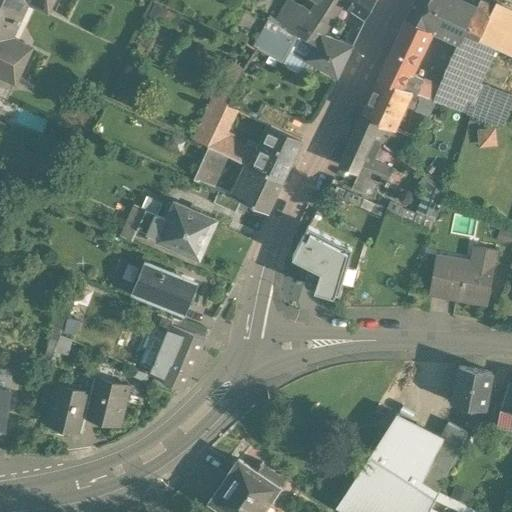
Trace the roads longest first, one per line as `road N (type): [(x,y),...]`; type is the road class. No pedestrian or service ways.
road 1 (residential): [(246,348),(261,270),(399,0)]
road 2 (residential): [(246,348),(511,348)]
road 3 (residential): [(52,496),(108,480),(174,441),(228,385),(246,348)]
